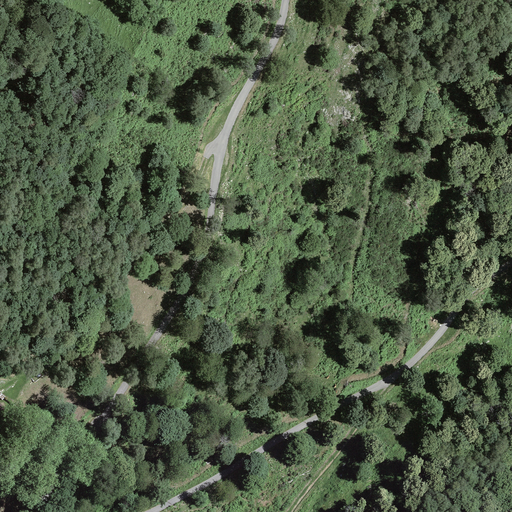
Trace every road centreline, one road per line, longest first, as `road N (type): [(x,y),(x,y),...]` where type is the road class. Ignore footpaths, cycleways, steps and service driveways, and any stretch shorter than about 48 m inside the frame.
road 1 (track): [(26,375),(78,330),(138,241),(189,193),(208,149),(222,142)]
road 2 (track): [(378,385),(288,511)]
